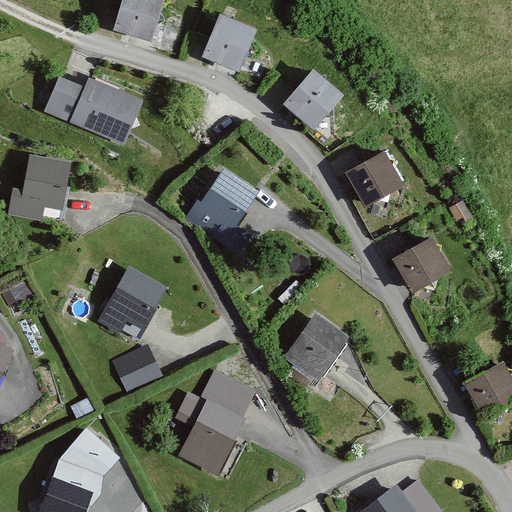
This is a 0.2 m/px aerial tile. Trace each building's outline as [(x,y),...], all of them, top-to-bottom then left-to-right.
[(173,0),(131,0),(123,32),(132,34),(162,42),(173,0)] [(267,29),(229,14),(212,58),(220,61),(250,72),(267,29)] [(323,69),(292,104),(299,111),(322,131),(353,96),(323,69)] [(150,100),(90,77),(87,86),(63,76),(57,91),(48,114),(72,123),(132,146),(150,100)] [(71,162),(25,152),(13,211),(60,220),(71,162)] [(392,152),(353,175),(372,208),(411,185),(392,152)] [(227,167),(196,210),(239,241),(270,197),(227,167)] [(439,239),(401,260),(419,290),(456,269),(439,239)] [(168,287),(128,265),(97,321),(120,333),(121,330),(140,340),(168,287)] [(317,308),(283,353),(316,378),(350,334),(317,308)] [(0,331),(0,378),(13,351),(5,347),(7,342),(0,331)] [(148,345),(112,362),(127,391),(162,374),(148,345)] [(511,373),(504,361),(466,385),(487,417),(511,401),(511,373)] [(259,392),(219,369),(204,396),(212,401),(183,454),(223,476),(256,418),(247,413),(259,392)] [(59,459),(39,511),(87,511),(89,506),(92,507),(101,494),(103,476),(120,458),(86,428),(59,459)] [(420,511),(396,480),(355,511),(420,511)]
